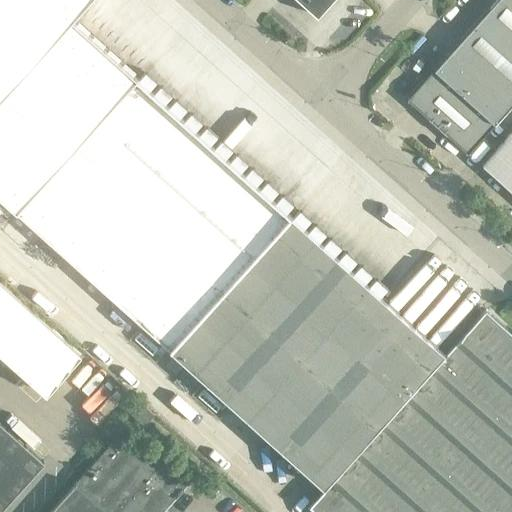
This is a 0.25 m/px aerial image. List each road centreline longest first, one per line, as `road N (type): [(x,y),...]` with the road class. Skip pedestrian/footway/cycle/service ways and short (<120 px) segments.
road 1 (unclassified): [(511,271),(321,99)]
road 2 (unclassified): [(321,99),(211,0)]
road 3 (unclassified): [(321,99),(410,0)]
